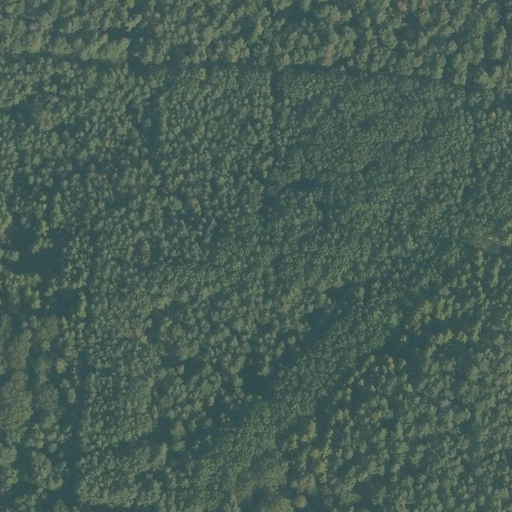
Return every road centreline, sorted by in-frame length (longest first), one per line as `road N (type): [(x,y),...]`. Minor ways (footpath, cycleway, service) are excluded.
road 1 (track): [(511,106),(0,62)]
road 2 (track): [(218,511),(511,216)]
